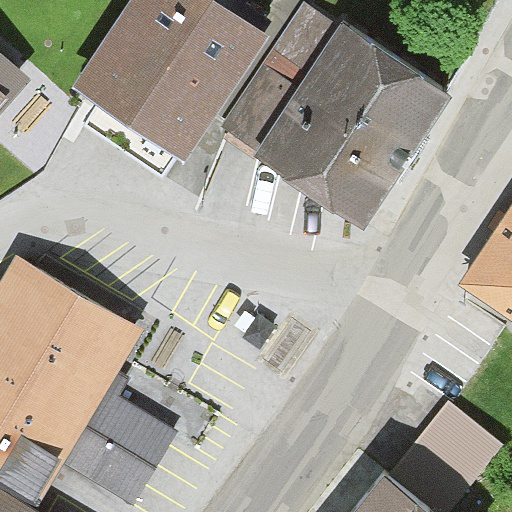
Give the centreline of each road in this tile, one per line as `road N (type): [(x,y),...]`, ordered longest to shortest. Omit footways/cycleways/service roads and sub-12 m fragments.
road 1 (residential): [(0,237),(42,207),(87,199),(393,306)]
road 2 (tertiary): [(251,511),(393,306)]
road 3 (tertiary): [(393,306),(511,97)]
